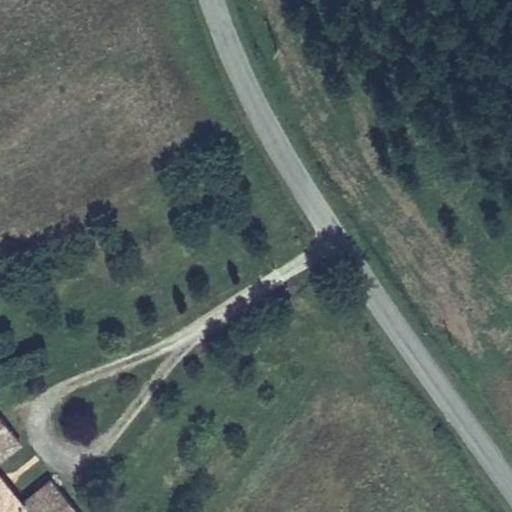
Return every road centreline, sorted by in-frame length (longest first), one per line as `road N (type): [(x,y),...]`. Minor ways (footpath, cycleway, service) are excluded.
road 1 (tertiary): [(511,487),(274,142),(210,0)]
road 2 (unknown): [(333,236),(172,346)]
